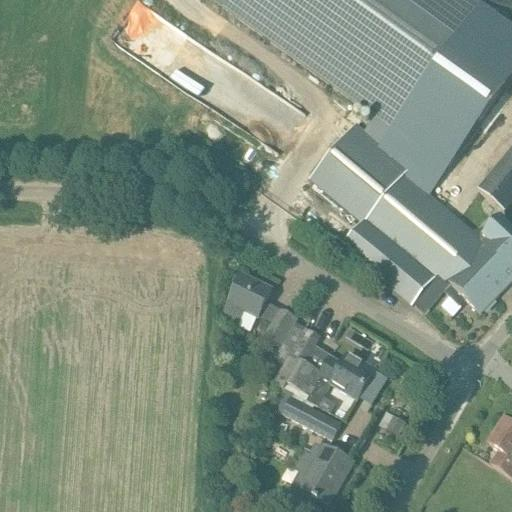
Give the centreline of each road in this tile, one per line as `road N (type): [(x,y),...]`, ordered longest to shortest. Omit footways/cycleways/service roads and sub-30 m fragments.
road 1 (unclassified): [(473,359),(210,207),(156,195),(0,190)]
road 2 (unclassified): [(393,511),(473,359)]
